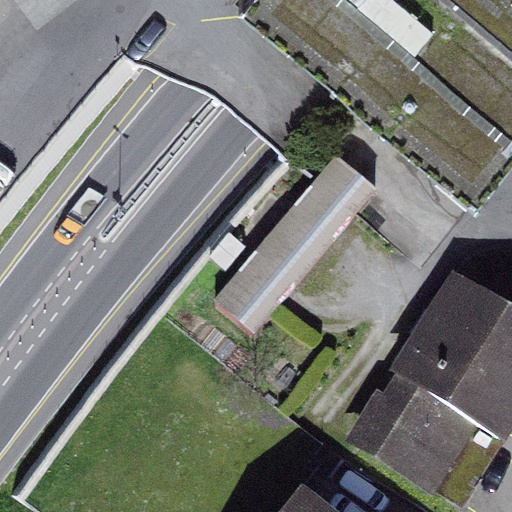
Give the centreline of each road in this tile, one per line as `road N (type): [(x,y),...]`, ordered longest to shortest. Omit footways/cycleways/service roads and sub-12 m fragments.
road 1 (primary): [(0,420),(328,0)]
road 2 (primary): [(250,0),(186,92),(0,317)]
road 3 (unknown): [(511,224),(432,228),(342,148)]
